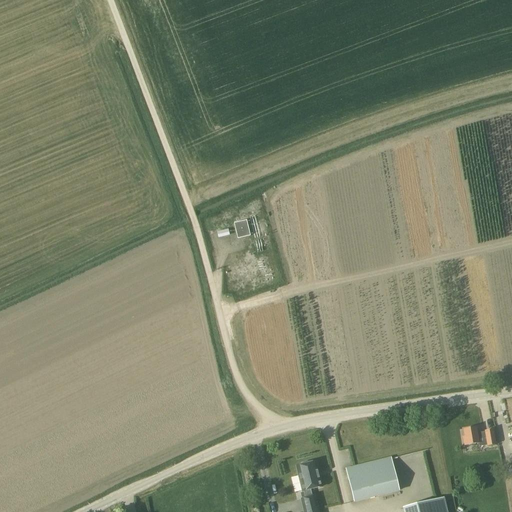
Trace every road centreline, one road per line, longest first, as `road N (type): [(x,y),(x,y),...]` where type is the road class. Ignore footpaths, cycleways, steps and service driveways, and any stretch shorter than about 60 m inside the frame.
road 1 (unclassified): [(271,430),(233,370),(195,224),(110,0)]
road 2 (unclassified): [(511,391),(271,430)]
road 3 (unclassified): [(271,430),(85,511)]
